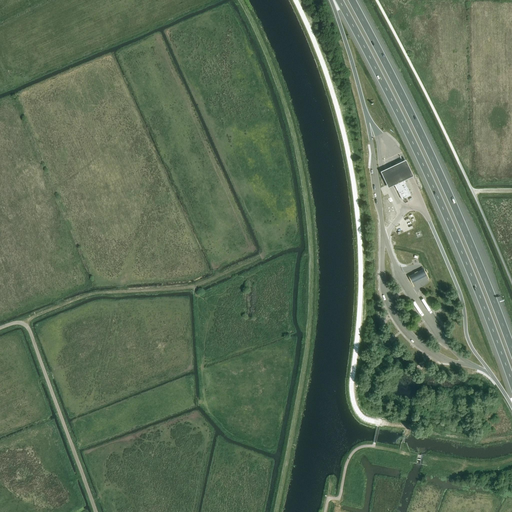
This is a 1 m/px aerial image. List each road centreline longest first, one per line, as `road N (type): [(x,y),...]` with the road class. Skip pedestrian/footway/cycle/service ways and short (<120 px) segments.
road 1 (track): [(241,0),(278,80),(309,208),(307,360),(277,511)]
road 2 (motorway): [(338,0),(456,238),(511,385)]
road 3 (motorway): [(511,351),(465,228),(350,0)]
road 4 (track): [(25,324),(95,294),(195,287),(264,255)]
road 5 (track): [(25,324),(96,511)]
road 6 (motorway): [(330,0),(366,115)]
